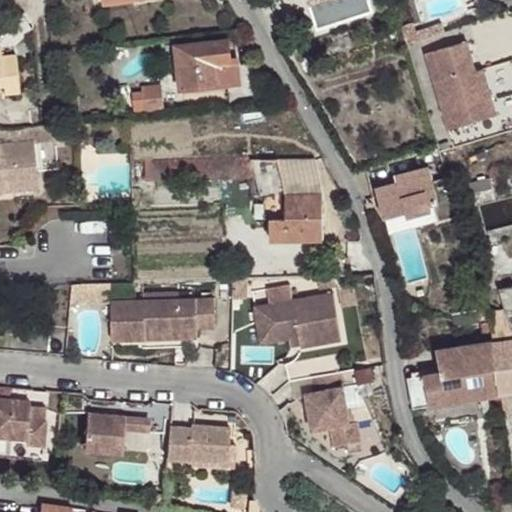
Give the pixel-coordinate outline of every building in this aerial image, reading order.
[(309,0),(318,22),(370,4),(368,0),(309,0)] [(465,39),(424,51),(447,127),(495,113),(490,95),(482,97),(474,69),(465,39)] [(218,74),(236,72),(236,61),(230,61),(228,41),(177,46),(180,89),(218,86),(218,74)] [(0,85),(2,85),(3,94),(19,92),(15,53),(0,55),(0,52),(0,85)] [(511,73),(508,59),(474,69),(482,97),(490,95),(495,113),(447,127),(452,142),(511,120),(511,73)] [(237,84),(236,72),(218,74),(218,86),(237,84)] [(141,88),(143,110),(160,109),(158,86),(141,88)] [(124,112),(143,110),(141,88),(122,90),(124,112)] [(0,185),(36,181),(32,142),(55,140),(53,124),(0,129),(0,185)] [(145,159),(146,182),(257,177),(257,160),(258,157),(145,159)] [(313,158),(277,160),(284,196),(284,205),(268,205),(268,243),(322,242),(322,194),(313,158)] [(257,177),(258,195),(284,196),(277,160),(257,160),(257,177)] [(458,215),(446,176),(432,180),(428,167),(395,177),(399,190),(377,197),(384,217),(432,202),(437,221),(458,215)] [(481,177),(453,184),(457,197),(484,190),(481,177)] [(36,181),(0,185),(0,195),(37,191),(36,181)] [(329,274),(316,275),(319,289),(336,285),(329,274)] [(511,282),(511,274),(478,280),(486,307),(489,320),(491,331),(492,343),(511,339),(511,282)] [(249,281),(226,282),(226,302),(250,301),(249,281)] [(342,308),(358,305),(354,287),(339,290),(342,308)] [(332,293),(268,304),(274,341),(288,338),(298,337),(300,344),(300,347),(340,340),(332,293)] [(211,326),(210,297),(107,299),(108,338),(141,337),(141,328),(192,326),(211,326)] [(268,304),(254,306),(260,343),(274,341),(268,304)] [(42,324),(0,320),(0,348),(39,352),(42,324)] [(489,320),(479,322),(481,332),(491,331),(489,320)] [(64,326),(42,324),(39,352),(61,354),(64,326)] [(141,328),(141,337),(193,336),(192,326),(141,328)] [(298,337),(288,338),(290,346),(300,344),(298,337)] [(511,339),(492,343),(500,395),(511,393),(511,339)] [(412,376),(408,377),(413,408),(500,395),(492,343),(437,350),(441,373),(436,373),(435,368),(412,371),(412,376)] [(285,361),(288,379),(308,375),(310,375),(307,357),(285,361)] [(358,448),(353,420),(346,421),(339,385),(347,384),(355,383),(352,367),(337,370),(310,375),(308,375),(311,391),(303,392),(310,429),(328,425),(331,444),(344,442),(345,450),(358,448)] [(347,384),(339,385),(346,421),(353,420),(347,384)] [(511,393),(500,395),(503,415),(511,413),(511,393)] [(27,398),(0,395),(0,432),(21,435),(21,439),(38,441),(42,405),(26,403),(27,398)] [(111,412),(82,410),(79,447),(117,450),(118,427),(159,430),(160,415),(119,412),(119,418),(110,417),(111,412)] [(164,422),(161,454),(183,456),(184,454),(221,456),(222,441),(224,424),(185,421),(184,424),(164,422)] [(221,456),(184,454),(183,456),(183,460),(227,464),(229,442),(222,441),(221,456)] [(237,489),(225,488),(224,500),(236,501),(237,489)] [(148,493),(147,503),(157,504),(158,494),(148,493)]
